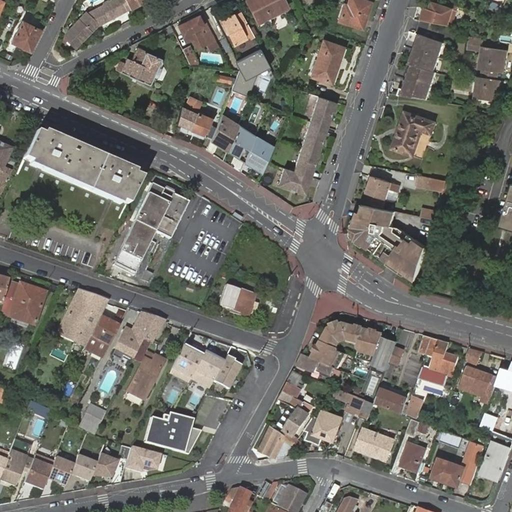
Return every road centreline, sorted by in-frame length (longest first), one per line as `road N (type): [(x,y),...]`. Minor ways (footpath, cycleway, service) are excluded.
road 1 (tertiary): [(320,256),(187,163),(46,100)]
road 2 (residential): [(0,251),(291,353)]
road 3 (tertiary): [(400,0),(320,256)]
road 4 (tertiary): [(511,336),(398,304),(320,256)]
road 5 (residential): [(233,479),(47,511)]
road 6 (residential): [(46,100),(62,71),(200,0)]
road 7 (residential): [(291,353),(231,468),(233,479)]
road 8 (residential): [(336,469),(463,511)]
